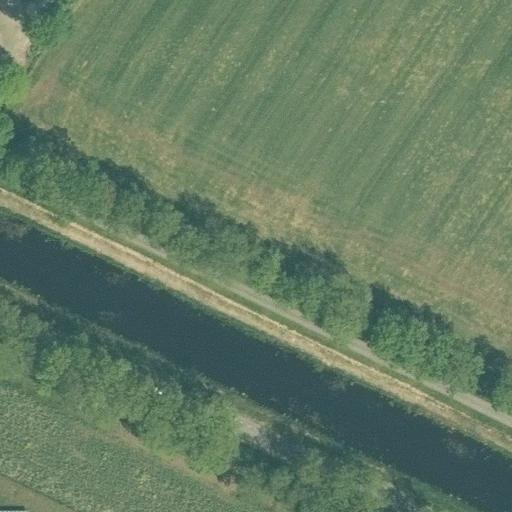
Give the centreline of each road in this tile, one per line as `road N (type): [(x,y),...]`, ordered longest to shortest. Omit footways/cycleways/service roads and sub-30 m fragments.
road 1 (unclassified): [(511,420),(0,175)]
road 2 (tertiary): [(407,511),(0,314)]
